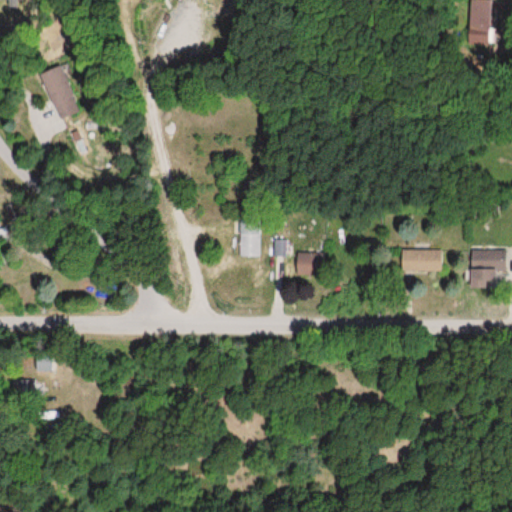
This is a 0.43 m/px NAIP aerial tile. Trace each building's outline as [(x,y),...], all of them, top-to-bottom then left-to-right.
[(59,119),(79,112),(61,65),(41,73),(59,119)] [(238,256),(261,256),(261,219),(238,219),(238,256)] [(401,271),(442,271),(442,250),(401,250),(401,271)] [(506,250),(470,250),(470,283),(506,283),(506,250)] [(321,252),(294,252),(294,275),(321,275),(321,252)]
